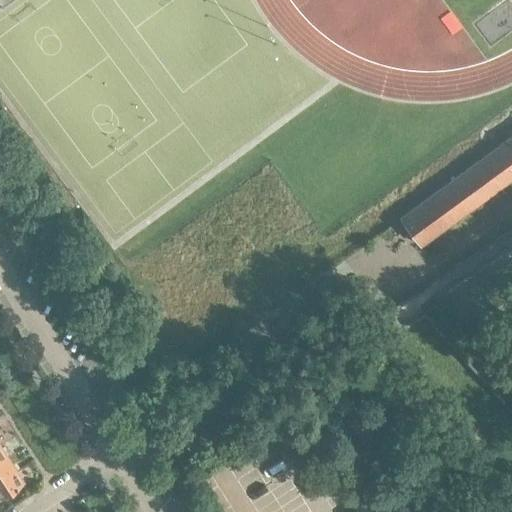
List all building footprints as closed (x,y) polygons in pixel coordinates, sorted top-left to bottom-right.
[(511,135),(401,217),(420,243),(511,175),(511,135)] [(511,250),(440,297),(454,320),(461,315),(463,318),(469,314),(483,334),(485,333),(488,333),(490,333),(493,332),(496,331),(498,329),(500,327),(502,325),(504,323),(505,321),(508,321),(510,320),(511,319),(511,250)] [(249,449),(258,463),(269,456),(259,442),(249,449)] [(0,469),(11,462),(0,444),(0,469)] [(24,481),(11,462),(0,469),(0,496),(0,497),(24,481)]
